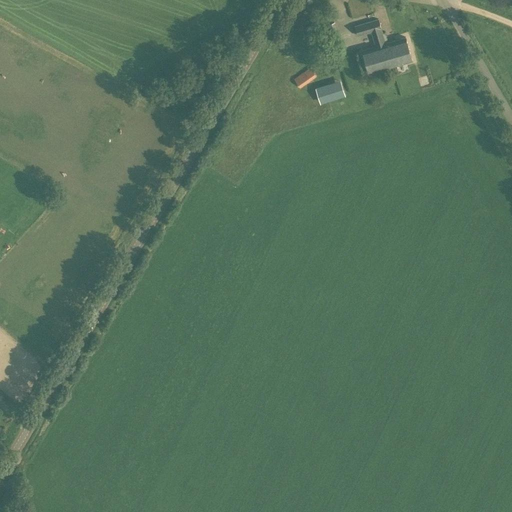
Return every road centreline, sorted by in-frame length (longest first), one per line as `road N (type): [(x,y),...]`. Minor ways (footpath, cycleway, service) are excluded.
road 1 (tertiary): [(0,474),(271,0)]
road 2 (unclassified): [(511,128),(442,0)]
